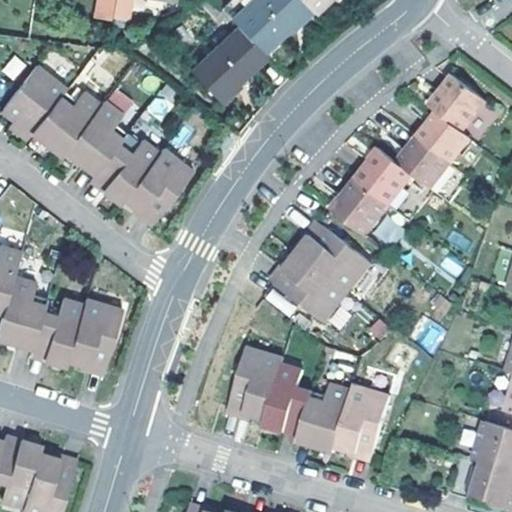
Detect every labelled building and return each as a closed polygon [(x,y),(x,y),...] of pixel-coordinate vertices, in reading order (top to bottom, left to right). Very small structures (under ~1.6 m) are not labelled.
[(237,27),(262,55),(310,11),(299,0),(250,0),(229,19),(237,27)] [(299,0),(310,11),(312,14),(328,0),(299,0)] [(262,55),(237,27),(189,70),(218,101),(265,59),(262,55)] [(14,55),(2,70),(14,80),(26,65),(14,55)] [(37,66),(1,111),(13,121),(15,123),(18,125),(14,130),(26,140),(36,128),(64,92),(67,89),(37,66)] [(434,108),(460,129),(485,97),(452,70),(432,95),(426,102),(434,108)] [(146,110),(160,120),(176,99),(162,89),(146,110)] [(64,92),(36,128),(47,137),(50,139),(54,142),(50,148),(62,157),(65,153),(103,105),(84,91),(76,101),(64,92)] [(106,101),(103,105),(65,153),(74,161),(79,155),(82,158),(86,161),(98,171),(120,144),(128,134),(117,125),(124,115),(106,101)] [(427,117),(414,133),(448,160),(467,135),(460,129),(434,108),(427,117)] [(15,123),(13,121),(9,126),(14,130),(18,125),(15,123)] [(183,123),(168,142),(179,151),(194,132),(183,123)] [(411,171),(428,185),(448,160),(414,133),(394,158),(411,171)] [(50,139),(47,137),(43,142),(50,148),(54,142),(50,139)] [(124,200),(161,154),(144,140),(133,154),(120,144),(98,171),(94,176),(107,185),(109,187),(113,190),(108,196),(120,205),(124,200)] [(378,145),(353,177),(386,203),(411,171),(394,158),(378,145)] [(164,149),(161,154),(124,200),(134,208),(139,202),(141,204),(145,206),(141,211),(154,221),(192,171),(164,149)] [(79,155),(74,161),(82,167),(86,161),(82,158),(79,155)] [(107,185),(94,176),(90,181),(102,191),(107,185)] [(329,209),(334,213),(362,234),(386,203),(353,177),(329,209)] [(107,185),(102,191),(108,196),(113,190),(109,187),(107,185)] [(139,202),(134,208),(140,213),(141,211),(145,206),(141,204),(139,202)] [(393,241),(397,219),(383,216),(379,238),(393,241)] [(304,244),(295,255),(346,293),(369,263),(323,227),(312,239),(316,243),(314,246),(311,249),(304,244)] [(316,243),(312,239),(310,237),(304,244),(311,249),(314,246),(316,243)] [(0,315),(5,317),(15,280),(22,257),(0,251),(0,252),(0,315)] [(346,293),(295,255),(287,265),(295,272),(293,275),(291,277),(285,273),(274,287),(322,323),(346,293)] [(445,255),(440,268),(458,276),(464,263),(445,255)] [(295,272),(287,265),(282,270),(285,273),(291,277),(293,275),(295,272)] [(36,346),(45,317),(48,305),(34,299),(37,287),(15,280),(5,317),(0,333),(0,341),(11,345),(13,339),(17,340),(21,341),(36,346)] [(70,364),(85,312),(63,305),(59,321),(45,317),(36,346),(34,352),(49,357),(52,358),(56,359),(54,365),(68,370),(70,364)] [(85,312),(70,364),(83,369),(86,360),(89,361),(93,362),(91,368),(106,372),(122,316),(87,305),(85,312)] [(423,315),(409,338),(433,353),(448,330),(423,315)] [(13,339),(11,345),(19,348),(21,341),(17,340),(13,339)] [(226,408),(242,412),(244,406),(248,407),(252,408),(250,417),(262,420),(278,365),(280,359),(244,349),(226,408)] [(49,357),(34,352),(32,359),(47,363),(49,357)] [(49,357),(47,363),(54,365),(56,359),(52,358),(49,357)] [(86,360),(83,369),(90,371),(91,368),(93,362),(89,361),(86,360)] [(278,365),(262,420),(260,424),(276,429),(277,423),(280,424),(284,425),(299,429),(310,392),(295,388),(299,371),(278,365)] [(511,376),(502,409),(511,412),(511,415),(509,425),(511,426),(511,376)] [(324,396),(310,392),(299,429),(297,435),(313,439),(317,440),(321,441),(320,448),(333,451),(334,446),(350,390),(327,384),(324,396)] [(351,386),(350,390),(334,446),(347,450),(350,442),(353,443),(357,444),(355,450),(371,455),(388,396),(351,386)] [(241,414),(250,417),(252,408),(248,407),(244,406),(242,412),(241,414)] [(479,460),(511,469),(511,426),(509,425),(482,417),(470,457),(479,460)] [(282,430),(297,435),(299,429),(284,425),(282,430)] [(313,439),(297,435),(295,441),(311,445),(313,439)] [(311,445),(320,448),(321,441),(317,440),(313,439),(311,445)] [(5,445),(5,446),(16,449),(21,450),(22,445),(7,440),(5,445)] [(355,452),(355,450),(357,444),(353,443),(350,442),(347,450),(355,452)] [(5,446),(4,451),(0,465),(0,484),(11,487),(6,505),(27,511),(42,457),(43,451),(22,445),(21,450),(16,449),(5,446)] [(55,461),(42,457),(27,511),(26,511),(66,511),(78,470),(62,465),(61,471),(56,470),(53,469),(55,461)] [(511,469),(479,460),(467,498),(511,510),(511,507),(511,469)] [(63,463),(55,461),(53,469),(56,470),(61,471),(62,465),(63,463)]
